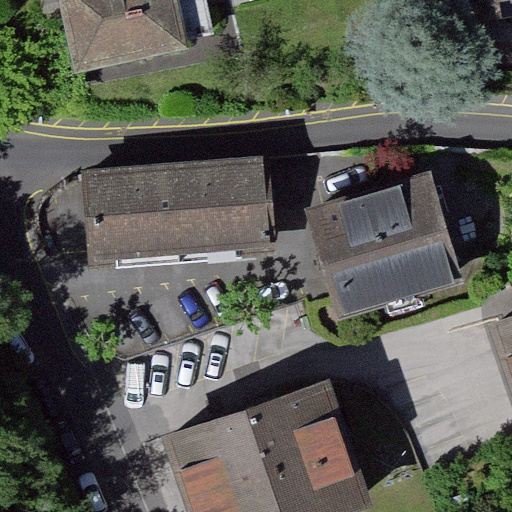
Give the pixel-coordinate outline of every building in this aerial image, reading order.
[(203,0),(60,0),(78,90),(216,64),(203,0)] [(511,0),(483,0),(488,35),(511,32),(511,0)] [(88,177),(95,260),(268,247),(262,163),(88,177)] [(307,211),(340,322),(464,285),(431,175),(307,211)] [(511,318),(490,325),(511,392),(511,318)] [(328,382),(164,436),(189,511),(361,511),(370,509),(328,382)]
